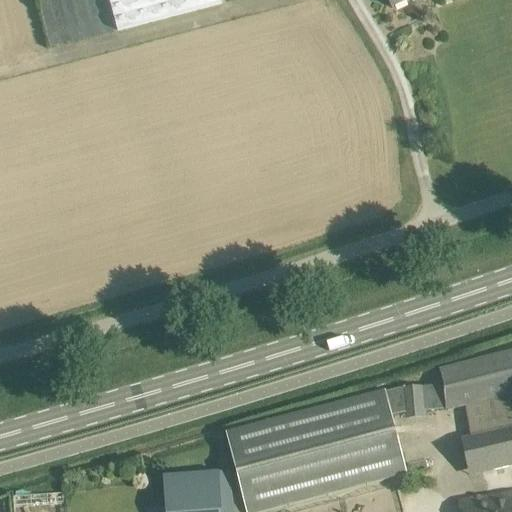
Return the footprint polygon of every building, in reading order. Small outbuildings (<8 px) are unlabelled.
[(110,0),(118,31),(223,4),(221,0),(110,0)] [(388,0),(392,9),(411,0),(388,0)] [(384,393),(226,435),(231,455),(236,474),(231,476),(235,511),(270,511),(406,476),(390,417),(450,410),(466,406),(472,435),(511,426),(511,354),(440,373),(444,387),(384,393)] [(511,426),(472,435),(480,473),(481,473),(511,466),(511,426)] [(222,511),(219,474),(163,478),(165,511),(222,511)] [(511,511),(511,493),(461,501),(461,511),(511,511)]
